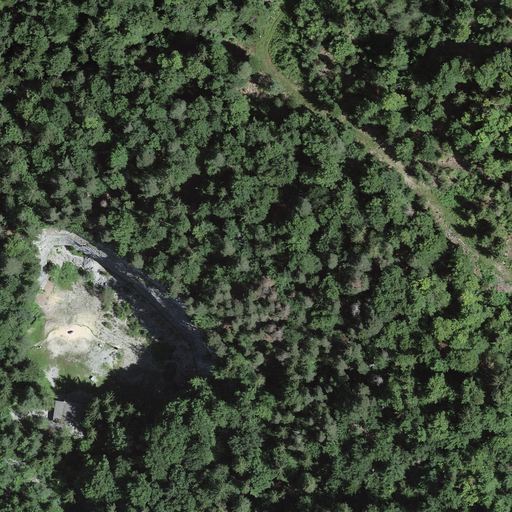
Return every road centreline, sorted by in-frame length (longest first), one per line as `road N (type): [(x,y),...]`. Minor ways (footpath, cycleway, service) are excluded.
road 1 (track): [(289,0),(271,35),(286,82),(385,154),(511,277)]
road 2 (track): [(511,503),(492,462),(482,408),(490,387),(511,374)]
